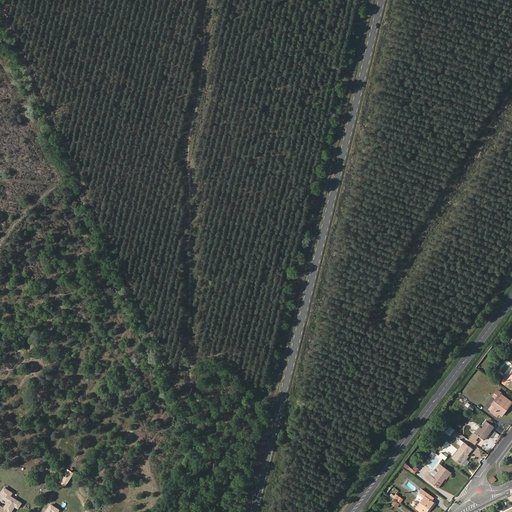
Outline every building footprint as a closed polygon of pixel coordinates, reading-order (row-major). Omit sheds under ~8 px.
[(509,354),(503,350),(500,354),(505,358),(509,354)] [(502,382),(511,389),(511,385),(507,381),(508,379),(505,377),(502,382)] [(492,396),(496,398),(491,404),(494,406),(493,407),(500,412),(505,404),(509,406),(511,402),(502,394),(503,393),(498,389),(492,396)] [(499,413),(503,415),(509,406),(505,404),(500,412),(499,413)] [(499,413),(500,412),(493,407),(490,411),(497,416),(499,413)] [(476,434),(475,433),(470,440),(475,444),(477,442),(475,440),(476,439),(479,435),(484,440),(494,426),(487,420),(482,427),(481,426),(476,434)] [(472,448),(463,442),(452,457),(460,463),(468,454),(472,448)] [(460,463),(463,465),(469,456),(468,454),(460,463)] [(418,470),(409,463),(406,466),(415,473),(418,470)] [(434,477),(430,474),(426,478),(438,487),(450,471),(440,464),(438,468),(440,469),(434,477)] [(65,486),(74,472),(68,468),(59,482),(65,486)] [(0,503),(0,511),(7,511),(8,511),(11,511),(15,507),(19,509),(23,502),(11,495),(14,491),(4,486),(0,492),(3,494),(1,498),(5,500),(2,505),(0,503)] [(431,500),(434,497),(424,488),(421,492),(425,495),(431,500)] [(431,500),(425,495),(416,507),(421,511),(426,511),(434,502),(431,500)] [(58,511),(60,508),(50,503),(44,511),(58,511)]
